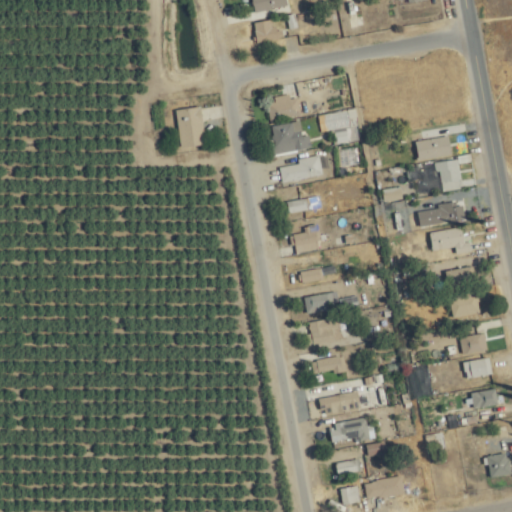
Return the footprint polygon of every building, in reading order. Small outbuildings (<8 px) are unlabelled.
[(253,0),(256,13),(289,6),(287,0),(253,0)] [(285,38),(283,29),(276,30),(273,20),(255,24),(260,44),(285,38)] [(302,118),(301,96),(277,98),(277,103),(270,103),(271,119),(302,118)] [(183,149),(208,146),(203,107),(178,111),(183,149)] [(310,139),(304,140),(302,131),(296,132),(294,123),(272,128),(278,155),(312,148),(310,139)] [(452,155),(449,136),(414,143),(418,162),(452,155)] [(325,176),(322,159),(276,167),(279,184),(325,176)] [(439,190),(461,190),(461,161),(439,161),(439,190)] [(315,209),(314,199),(288,202),(289,212),(315,209)] [(440,203),(440,223),(465,222),(465,203),(440,203)] [(323,251),(319,226),(292,230),(296,255),(323,251)] [(456,248),(457,254),(472,252),(470,242),(466,243),(464,228),(430,233),(433,252),(456,248)] [(303,285),(327,280),(324,267),(300,273),(303,285)] [(451,272),(453,284),(475,279),(472,267),(451,272)] [(306,298),(309,314),(341,308),(338,292),(306,298)] [(453,319),(481,313),(477,292),(450,297),(453,319)] [(345,339),(341,319),(307,326),(311,346),(345,339)] [(465,355),(489,351),(486,334),(462,338),(465,355)] [(332,358),(331,351),(316,353),(318,376),(349,373),(348,356),(332,358)] [(467,379),(494,375),(491,358),(464,363),(467,379)] [(472,394),(475,410),(501,405),(498,389),(472,394)] [(321,399),(323,416),(375,407),(372,390),(321,399)] [(334,444),(377,437),(374,418),(331,424),(334,444)] [(386,454),(386,445),(371,445),(371,454),(386,454)] [(487,459),(493,480),(511,474),(511,467),(508,453),(487,459)] [(337,463),(339,475),(361,472),(359,460),(337,463)] [(406,497),(405,478),(366,480),(367,498),(406,497)] [(345,506),(362,503),(360,486),(342,489),(345,506)]
